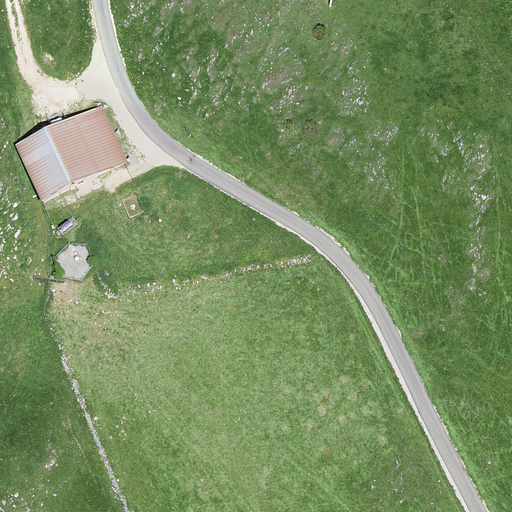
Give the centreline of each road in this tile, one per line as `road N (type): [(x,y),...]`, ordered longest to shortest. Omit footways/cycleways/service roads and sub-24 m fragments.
road 1 (track): [(101,0),(139,120),(176,155),(308,233),(363,289),(475,511)]
road 2 (track): [(16,0),(17,34),(51,88),(124,92)]
